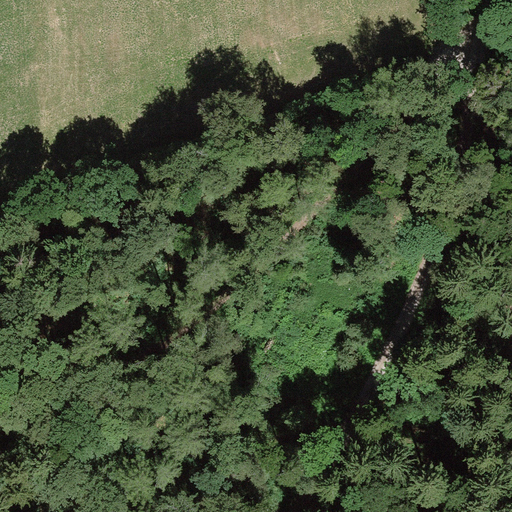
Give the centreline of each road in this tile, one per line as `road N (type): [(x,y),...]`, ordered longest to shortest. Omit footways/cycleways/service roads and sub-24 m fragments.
road 1 (track): [(475,117),(408,179),(248,393),(177,406),(0,464)]
road 2 (track): [(475,117),(418,309),(294,511)]
road 3 (track): [(511,280),(475,117)]
